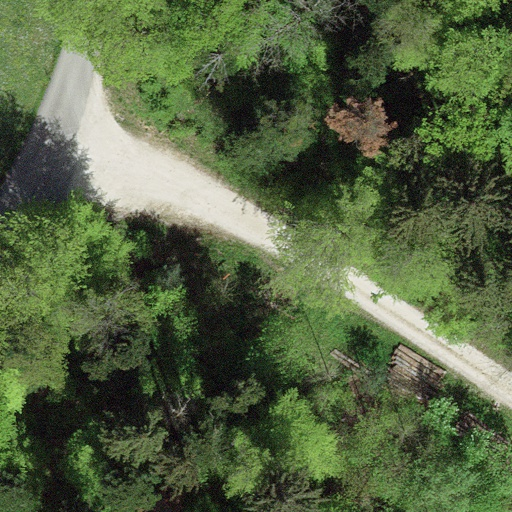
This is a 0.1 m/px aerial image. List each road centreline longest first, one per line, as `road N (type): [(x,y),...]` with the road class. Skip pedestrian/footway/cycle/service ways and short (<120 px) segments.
road 1 (track): [(66,114),(511,393)]
road 2 (residential): [(0,234),(66,114),(98,0)]
